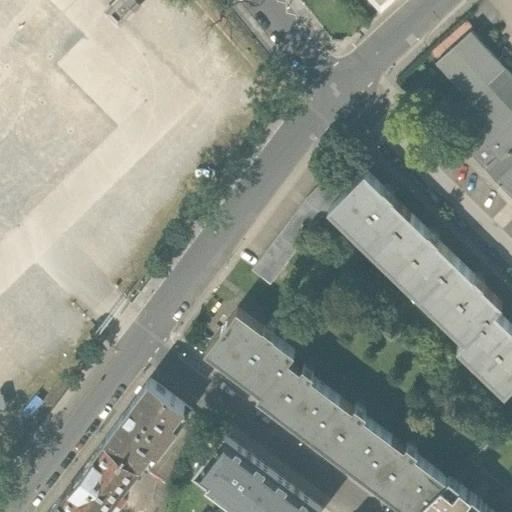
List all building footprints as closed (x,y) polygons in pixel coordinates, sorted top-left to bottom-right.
[(485,167),(511,197),(511,74),(495,55),(471,29),(437,60),(468,94),(455,107),(467,121),(498,155),(485,167)] [(419,74),(406,85),(416,95),(428,84),(419,74)] [(498,155),(467,121),(454,133),(485,167),(498,155)] [(329,207),(376,253),(412,217),(390,195),(365,171),(346,190),(329,207)] [(323,214),(329,207),(346,190),(330,173),(304,201),(252,270),(270,284),(323,214)] [(432,237),(412,217),(376,253),(421,299),(458,262),(432,237)] [(478,282),(458,262),(421,299),(464,341),(494,312),(501,304),(478,282)] [(237,307),(206,348),(261,391),(287,358),(293,350),(273,335),(273,334),(269,330),(264,326),(263,327),(237,307)] [(511,329),(494,312),(464,341),(457,348),(504,393),(511,385),(511,329)] [(258,396),(313,438),(342,400),(310,375),(312,372),(308,369),(303,365),(300,368),(287,358),(261,391),(258,396)] [(127,411),(105,440),(138,464),(151,447),(157,451),(177,425),(171,421),(184,405),(150,379),(127,411)] [(313,438),(357,471),(387,434),(363,415),(365,412),(360,409),(355,405),(353,408),(342,400),(313,438)] [(404,447),(387,434),(357,471),(409,511),(410,511),(446,478),(414,455),(416,452),(412,448),(407,444),(404,447)] [(197,471),(245,508),(273,472),(245,451),(224,435),(197,471)] [(73,481),(59,499),(75,511),(101,511),(138,464),(105,440),(87,463),(73,481)] [(292,487),(273,472),(245,508),(250,511),(318,511),(321,509),(292,487)] [(481,511),(486,505),(467,490),(449,476),(446,478),(410,511),(481,511)] [(75,511),(59,499),(49,511),(75,511)]
